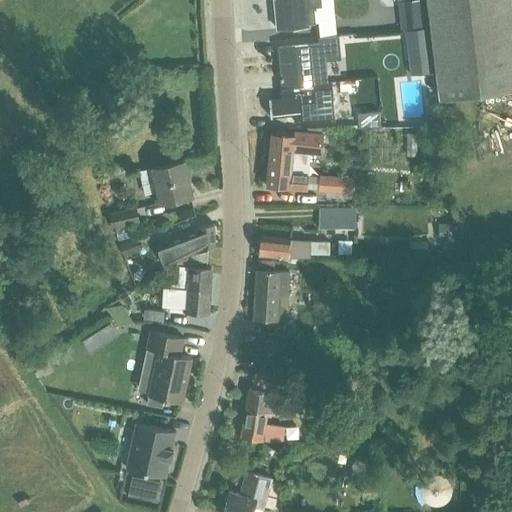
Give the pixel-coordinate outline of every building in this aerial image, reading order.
[(315,7),(322,6),(321,0),(273,0),(277,29),(310,26),(309,26),(309,23),(316,23),(315,15),(315,7)] [(426,0),(410,0),(398,1),(402,30),(405,30),(429,27),(426,0)] [(430,0),(441,99),(511,90),(511,7),(511,0),(430,0)] [(429,27),(405,30),(408,55),(433,53),(430,27),(429,27)] [(310,44),(279,47),(283,86),(314,83),(327,82),(325,59),(340,58),(338,41),(310,44)] [(271,98),(270,99),(270,108),(271,118),(273,117),(284,116),(296,115),(296,120),(296,123),(308,122),(316,121),(316,123),(317,124),(335,122),(332,82),(327,82),(283,87),(281,87),(282,98),(271,99),(271,98)] [(366,112),(358,113),(359,127),(381,127),(380,117),(380,111),(366,112)] [(440,126),(439,112),(427,113),(429,126),(440,126)] [(295,137),(271,135),(266,186),(306,190),(307,175),(291,173),(293,150),(322,154),(324,132),(295,129),(295,137)] [(183,162),(153,169),(141,172),(146,193),(153,192),(156,204),(192,196),(183,162)] [(319,176),(317,191),(343,194),(352,195),(353,179),(344,179),(319,176)] [(112,228),(140,222),(136,207),(109,214),(112,228)] [(319,207),(318,229),(356,229),(356,207),(319,207)] [(286,218),(302,218),(302,208),(286,208),(286,218)] [(163,245),(156,248),(162,264),(169,262),(177,258),(203,247),(216,246),(214,223),(199,225),(200,231),(163,245)] [(452,239),(451,224),(442,224),(442,239),(452,239)] [(341,235),(340,251),(355,252),(356,235),(341,235)] [(260,236),(258,254),(287,257),(287,258),(309,258),(309,255),(331,255),(330,241),(311,241),(290,239),(260,236)] [(141,249),(137,238),(122,243),(126,254),(141,249)] [(169,287),(167,307),(187,308),(186,314),(209,314),(212,268),(182,266),(181,283),(180,288),(169,287)] [(257,271),(253,319),(276,321),(278,306),(288,306),(288,295),(290,273),(280,273),(257,271)] [(165,310),(145,310),(145,319),(165,319),(165,310)] [(98,330),(104,341),(116,334),(109,323),(98,330)] [(151,330),(147,349),(158,351),(149,395),(147,403),(162,406),(164,398),(182,402),(192,357),(180,355),(184,337),(151,330)] [(261,349),(285,350),(285,349),(290,349),(290,337),(286,337),(286,335),(262,334),(261,349)] [(253,379),(273,386),(277,374),(258,367),(253,379)] [(456,394),(456,381),(444,381),(444,394),(456,394)] [(241,437),(262,441),(283,443),(284,426),(266,424),(267,413),(274,415),(278,393),(249,388),(241,437)] [(448,413),(456,413),(456,397),(448,397),(448,413)] [(136,422),(126,468),(165,476),(169,459),(171,459),(173,449),(171,448),(175,431),(136,422)] [(328,439),(348,439),(348,422),(328,422),(328,439)] [(354,462),(352,467),(354,476),(358,478),(363,477),(365,473),(363,464),(359,461),(354,462)] [(261,511),(262,510),(271,479),(247,472),(240,495),(229,492),(223,511),(261,511)] [(133,475),(129,494),(156,500),(160,481),(133,475)]
